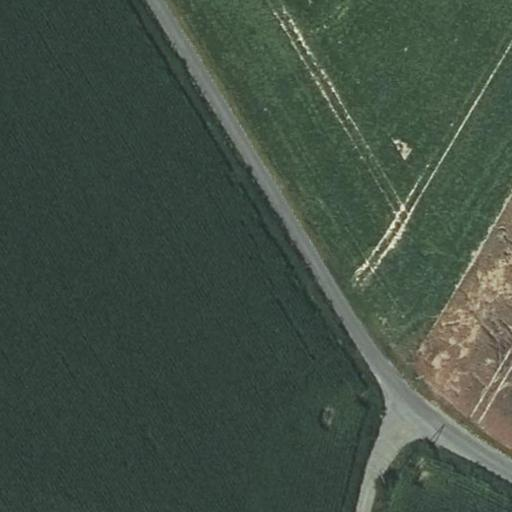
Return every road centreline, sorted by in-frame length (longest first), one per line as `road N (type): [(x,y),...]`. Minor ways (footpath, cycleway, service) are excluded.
road 1 (unclassified): [(511,471),(408,401),(380,369),(152,0)]
road 2 (track): [(408,401),(375,452),(359,511)]
